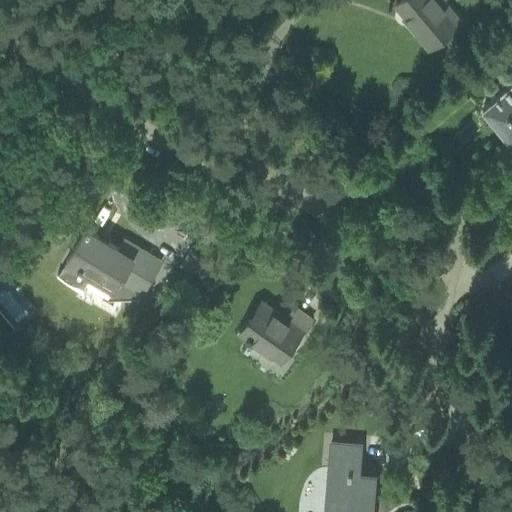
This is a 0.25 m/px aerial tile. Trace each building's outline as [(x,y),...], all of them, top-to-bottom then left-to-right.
[(399,0),(395,4),(419,32),(417,34),(426,46),(429,44),(430,46),(460,21),(441,0),(399,0)] [(511,81),(511,82),(510,81),(500,89),(501,90),(482,107),(508,138),(511,134),(511,81)] [(66,262),(58,275),(65,281),(71,284),(82,289),(85,285),(90,276),(112,289),(107,298),(107,299),(120,298),(120,305),(135,304),(135,298),(137,298),(143,289),(144,289),(161,261),(124,239),(119,248),(89,231),(91,227),(88,225),(66,262)] [(262,301),(249,319),(247,318),(237,332),(246,338),(243,342),(248,345),(251,340),(280,361),(311,318),(295,307),(284,322),(276,315),(278,312),(262,301)] [(361,444),(331,442),(325,511),(372,511),(368,511),(371,474),(359,473),(361,444)]
